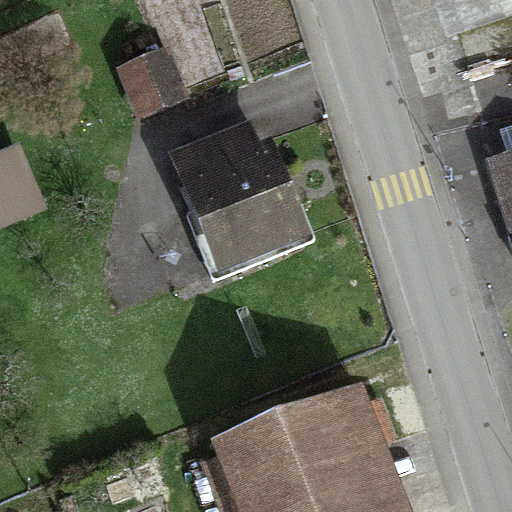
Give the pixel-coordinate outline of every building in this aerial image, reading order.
[(163,50),(118,67),(137,115),(182,98),(163,50)] [(250,139),(168,167),(208,282),(290,254),(250,139)] [(18,147),(0,154),(0,219),(40,204),(18,147)] [(511,157),(488,164),(511,252),(511,157)] [(396,511),(354,399),(207,454),(228,511),(396,511)]
